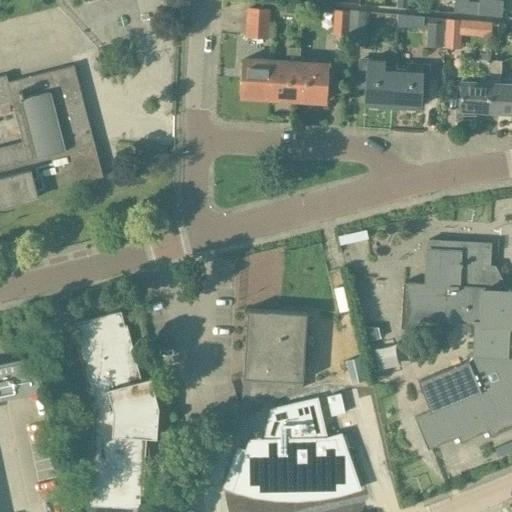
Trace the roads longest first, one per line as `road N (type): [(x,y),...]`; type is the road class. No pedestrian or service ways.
road 1 (residential): [(399,184),(384,158),(338,143),(199,134)]
road 2 (residential): [(197,239),(399,184)]
road 3 (residential): [(0,292),(197,239)]
road 4 (residential): [(211,0),(199,134)]
